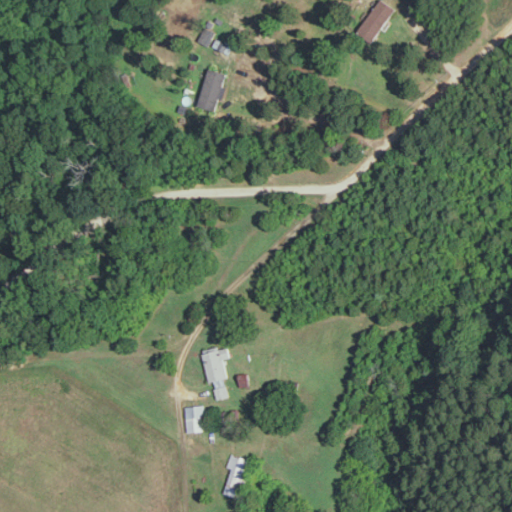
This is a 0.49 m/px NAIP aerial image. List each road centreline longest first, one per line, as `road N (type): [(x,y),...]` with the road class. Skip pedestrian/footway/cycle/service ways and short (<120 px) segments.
road 1 (residential): [(125,208),(203,191),(337,191),(511,24)]
road 2 (residential): [(0,296),(125,208)]
